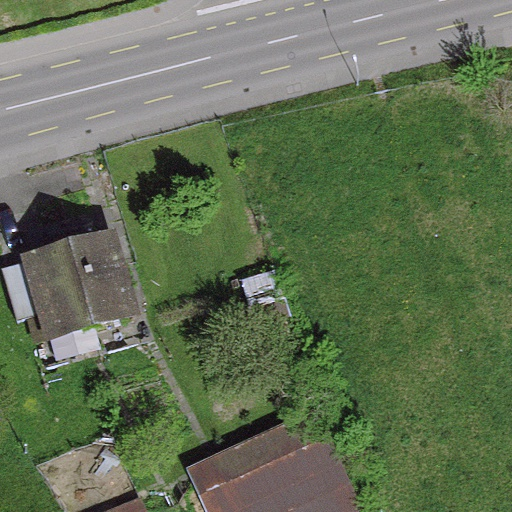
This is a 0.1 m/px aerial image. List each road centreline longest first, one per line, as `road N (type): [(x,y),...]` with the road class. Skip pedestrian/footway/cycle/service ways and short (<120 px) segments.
road 1 (secondary): [(0,110),(289,34)]
road 2 (secondary): [(289,34),(432,0)]
